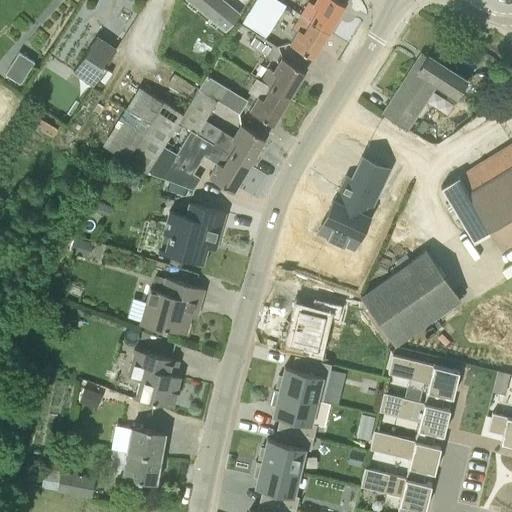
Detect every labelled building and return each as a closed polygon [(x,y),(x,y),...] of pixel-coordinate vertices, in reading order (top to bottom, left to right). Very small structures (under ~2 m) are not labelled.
[(188,0),(226,30),(239,12),(222,0),(188,0)] [(286,4),(278,0),(255,0),(242,22),(256,31),(256,32),(265,38),(286,4)] [(301,14),(329,31),(345,4),(337,0),(315,0),(313,4),(309,2),(301,14)] [(288,43),(313,57),(329,31),(301,14),(293,28),(297,30),(288,43)] [(273,44),(256,33),(249,44),(266,55),(273,44)] [(73,72),(92,84),(115,49),(97,36),(73,72)] [(27,73),(42,49),(29,41),(14,65),(27,73)] [(416,111),(434,83),(455,96),(467,80),(428,55),(424,61),(418,58),(383,113),(407,129),(418,112),(416,111)] [(288,98),(304,71),(280,57),(272,71),(268,69),(262,80),(261,81),(288,98)] [(194,86),(174,73),(169,82),(189,95),(194,86)] [(240,112),(248,99),(207,74),(198,88),(217,99),(240,112)] [(257,96),(256,97),(248,110),(272,124),(288,98),(261,81),(262,80),(256,76),(248,90),(254,94),(257,96)] [(140,87),(104,146),(147,171),(164,145),(177,122),(183,114),(140,87)] [(217,99),(198,88),(187,106),(183,114),(177,122),(191,129),(190,130),(196,134),(217,99)] [(422,119),(416,129),(422,134),(429,124),(422,119)] [(213,144),(248,164),(264,138),(240,124),(233,136),(222,130),(213,144)] [(217,163),(216,167),(209,178),(232,191),(248,164),(213,144),(196,134),(190,130),(176,152),(164,145),(147,171),(193,188),(200,178),(193,172),(203,155),(217,163)] [(511,143),(440,186),(474,241),(490,232),(498,247),(511,238),(511,143)] [(345,241),(356,246),(370,214),(362,210),(373,187),(378,189),(388,165),(362,153),(352,176),(347,174),(340,188),(341,188),(336,199),(333,198),(319,229),(329,234),(329,235),(344,242),(345,241)] [(115,179),(122,182),(126,172),(118,169),(115,179)] [(217,240),(225,212),(187,200),(183,214),(169,210),(158,251),(202,263),(209,238),(217,240)] [(88,258),(92,244),(74,239),(70,253),(88,258)] [(425,249),(360,295),(395,344),(460,299),(425,249)] [(163,278),(155,276),(151,291),(159,293),(163,278)] [(198,309),(204,288),(163,277),(163,278),(159,293),(151,291),(148,290),(138,327),(164,333),(166,327),(185,333),(192,307),(198,309)] [(298,308),(289,343),(316,350),(325,316),(338,319),(341,304),(313,298),(310,311),(298,308)] [(33,313),(41,325),(54,316),(45,304),(33,313)] [(141,379),(136,396),(172,405),(180,375),(168,372),(172,358),(137,348),(129,376),(141,379)] [(277,388),(316,396),(323,371),(329,372),(332,358),(301,351),(299,363),(286,361),(284,371),(281,371),(277,388)] [(452,397),(453,391),(459,370),(392,355),(388,373),(429,383),(424,402),(441,406),(444,395),(452,397)] [(508,373),(499,371),(497,379),(506,381),(508,373)] [(84,387),(79,399),(94,405),(99,393),(84,387)] [(316,396),(277,388),(274,404),(277,405),(275,416),(285,418),(283,428),(314,436),(317,422),(311,421),(316,396)] [(443,434),(444,429),(449,408),(441,406),(424,402),(383,392),(378,411),(419,420),(415,440),(432,444),(435,432),(443,434)] [(511,444),(511,398),(508,416),(488,411),(483,429),(495,432),(493,440),(511,444)] [(357,426),(370,429),(373,417),(360,414),(357,426)] [(162,445),(164,432),(132,427),(128,451),(160,457),(160,455),(162,456),(164,446),(162,445)] [(265,448),(262,448),(259,465),(298,474),(305,448),(311,449),(314,436),(283,428),(280,440),(267,438),(265,448)] [(434,472),(435,466),(440,446),(432,444),(415,440),(374,430),(370,448),(410,458),(406,477),(423,481),(426,470),(434,472)] [(123,478),(155,483),(158,469),(160,470),(162,460),(160,459),(160,457),(128,451),(128,452),(113,449),(109,475),(123,478)] [(350,450),(347,463),(360,466),(363,453),(350,450)] [(298,474),(259,465),(255,482),(258,482),(256,493),(266,496),(264,505),(291,511),(295,511),(298,499),(292,498),(298,474)] [(415,511),(417,508),(425,510),(426,504),(431,484),(423,481),(406,477),(365,468),(360,486),(401,496),(397,511),(415,511)] [(60,472),(56,491),(91,498),(95,479),(60,472)]
